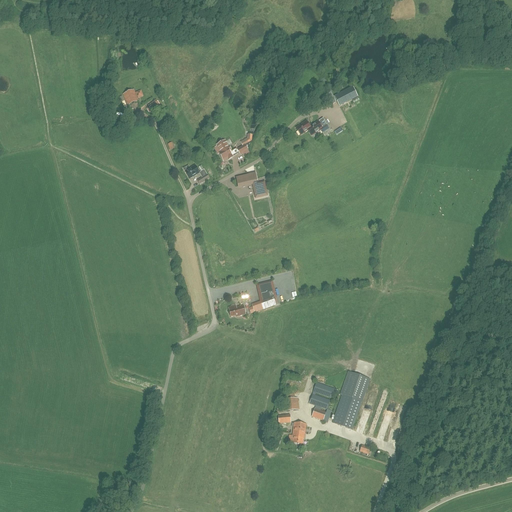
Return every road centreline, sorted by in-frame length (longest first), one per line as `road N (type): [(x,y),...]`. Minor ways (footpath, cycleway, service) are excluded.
road 1 (unclassified): [(131,511),(172,353),(215,323),(188,202),(258,159),(298,118)]
road 2 (track): [(283,346),(300,302),(297,271),(258,159)]
road 3 (track): [(190,198),(148,116),(46,123)]
